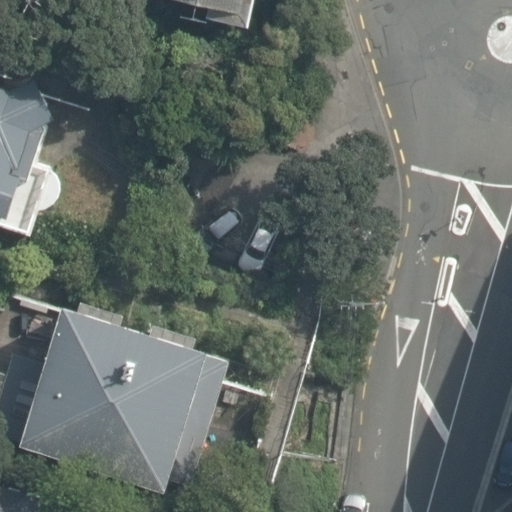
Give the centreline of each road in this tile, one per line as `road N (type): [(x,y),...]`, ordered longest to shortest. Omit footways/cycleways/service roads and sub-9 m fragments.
road 1 (residential): [(405,511),(444,278),(486,112)]
road 2 (secondary): [(486,112),(442,73),(433,48),(438,0)]
